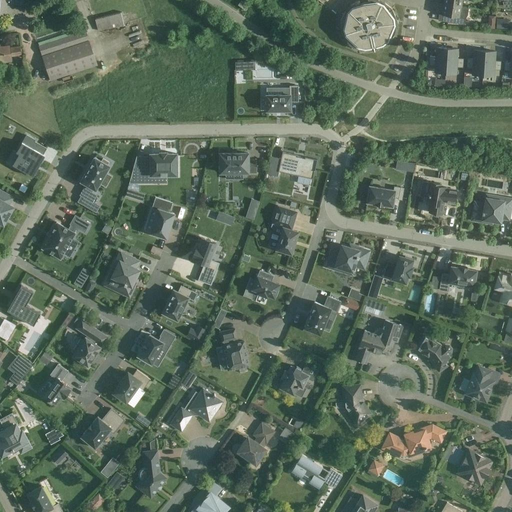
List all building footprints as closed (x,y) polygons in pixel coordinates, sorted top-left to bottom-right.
[(0,0),(0,16),(7,17),(8,0),(0,0)] [(249,6),(241,0),(238,5),(245,11),(249,6)] [(381,0),(367,0),(368,2),(364,3),(361,3),(359,0),(358,0),(351,5),(345,10),(341,19),(341,33),(349,44),(361,51),(374,50),(387,45),(395,34),(397,21),(392,8),(381,0)] [(461,6),(444,4),(442,15),(448,16),(447,22),(464,24),(465,19),(467,16),(468,8),(461,7),(461,6)] [(125,24),(122,12),(95,19),(97,27),(98,31),(125,24)] [(487,28),(507,28),(507,19),(496,19),(495,15),(487,15),(487,28)] [(97,65),(86,31),(40,46),(39,46),(50,80),(97,65)] [(10,48),(10,43),(0,44),(0,61),(12,60),(11,56),(22,55),(21,47),(10,48)] [(435,72),(446,73),(447,48),(437,47),(436,57),(430,56),(429,65),(435,66),(435,72)] [(447,48),(446,73),(456,74),(457,67),(463,67),(464,59),(458,58),(458,49),(447,48)] [(472,75),(483,76),(485,50),(474,50),(473,59),(467,59),(467,68),(473,68),(472,75)] [(496,51),(485,50),(483,76),(494,76),(494,70),(501,70),(501,61),(495,61),(496,51)] [(234,62),(234,70),(253,69),(252,61),(234,62)] [(266,111),(290,111),(290,104),(298,104),(298,88),(290,88),(290,95),(266,95),(266,111)] [(19,153),(11,166),(25,175),(27,173),(33,176),(45,155),(43,154),(46,149),(46,148),(34,141),(35,140),(27,135),(17,152),(19,153)] [(133,168),(129,183),(151,183),(151,175),(177,175),(176,154),(166,154),(166,152),(160,152),(160,154),(150,154),(151,162),(148,162),(148,168),(133,168)] [(271,156),(268,174),(277,176),(278,171),(298,176),(297,182),(309,185),(310,178),(312,179),(314,171),(317,159),(305,157),(305,158),(297,156),(298,155),(282,152),(281,159),(271,156)] [(248,172),(248,173),(256,173),(256,159),(248,159),(248,153),(220,153),(220,172),(226,172),(226,179),(235,178),(235,172),(248,172)] [(84,188),(80,195),(92,202),(96,195),(91,192),(93,188),(96,190),(109,165),(108,165),(109,162),(103,158),(101,161),(94,157),(80,181),(88,185),(86,189),(84,188)] [(394,169),(412,170),(413,161),(395,160),(394,169)] [(440,184),(430,182),(428,194),(428,193),(428,195),(427,203),(431,204),(429,212),(441,214),(443,205),(442,205),(443,201),(454,203),(457,190),(446,189),(446,187),(440,186),(440,184)] [(376,203),(376,205),(383,206),(383,204),(391,206),(393,206),(393,205),(394,197),(398,198),(398,199),(402,200),(404,188),(394,186),(393,190),(371,186),(369,186),(369,187),(367,201),(367,202),(368,202),(376,203)] [(128,188),(125,195),(131,197),(134,190),(128,188)] [(2,215),(7,218),(13,207),(8,204),(12,198),(0,190),(0,221),(1,219),(0,219),(2,215)] [(158,209),(150,233),(166,238),(169,229),(172,222),(171,222),(174,213),(169,212),(172,202),(155,197),(152,207),(158,209)] [(511,199),(503,198),(503,201),(486,198),(485,204),(475,202),(472,220),(483,221),(483,219),(500,222),(501,218),(509,219),(511,199)] [(100,206),(92,202),(89,208),(96,212),(100,206)] [(275,217),(278,218),(275,226),(282,228),(276,249),(291,254),(298,232),(297,231),(291,229),(296,212),(278,206),(275,217)] [(75,234),(75,233),(74,232),(74,233),(74,232),(76,228),(84,232),(89,223),(75,215),(70,224),(71,225),(69,229),(57,223),(58,223),(57,222),(56,223),(42,248),(42,247),(42,248),(43,249),(60,258),(60,259),(61,258),(75,234)] [(106,225),(102,230),(108,233),(111,228),(106,225)] [(217,243),(203,238),(199,248),(197,247),(193,257),(195,258),(194,260),(205,264),(202,272),(214,277),(219,263),(210,260),(217,243)] [(358,250),(348,247),(342,245),(341,248),(340,249),(333,247),(330,256),(327,266),(335,269),(336,266),(352,271),(354,265),(364,268),(369,251),(359,248),(358,250)] [(129,251),(138,255),(140,251),(131,246),(129,251)] [(110,275),(105,285),(113,289),(129,296),(134,286),(132,285),(139,270),(135,268),(139,261),(121,252),(117,260),(120,261),(113,276),(111,275),(110,275)] [(405,258),(399,256),(396,266),(387,264),(383,275),(392,278),(405,283),(408,276),(409,276),(412,267),(410,267),(413,260),(411,260),(411,258),(405,256),(405,258)] [(460,268),(451,266),(450,274),(442,273),(439,290),(448,291),(449,282),(457,283),(457,286),(465,287),(465,285),(474,286),(476,270),(467,269),(467,267),(460,266),(460,268)] [(257,276),(252,289),(259,291),(258,293),(256,299),(264,303),(267,297),(267,295),(274,297),(275,296),(276,296),(278,290),(277,290),(279,284),(269,280),(271,274),(260,270),(259,271),(258,276),(257,276)] [(511,274),(510,276),(499,273),(495,287),(502,290),(499,302),(511,305),(511,274)] [(80,287),(84,280),(78,277),(74,283),(80,287)] [(88,279),(84,291),(91,293),(95,281),(88,279)] [(40,313),(26,305),(33,292),(21,285),(7,310),(33,325),(40,313)] [(181,285),(178,292),(173,290),(170,298),(167,305),(163,313),(178,320),(189,298),(194,300),(197,293),(181,285)] [(347,296),(360,300),(362,292),(349,288),(347,296)] [(476,302),(478,295),(472,293),(470,299),(476,302)] [(314,304),(310,312),(308,317),(304,327),(320,334),(322,328),(328,331),(332,323),(326,320),(330,309),(336,312),(341,301),(328,296),(324,306),(314,302),(314,304)] [(361,311),(363,312),(380,318),(383,311),(385,304),(365,298),(361,311)] [(219,312),(215,321),(220,324),(225,315),(219,312)] [(73,356),(88,366),(92,360),(93,361),(98,354),(97,353),(101,347),(100,346),(101,344),(102,345),(107,336),(82,319),(76,328),(87,335),(86,337),(85,336),(83,340),(81,338),(72,351),(75,352),(73,356)] [(403,326),(385,320),(382,329),(379,328),(375,330),(374,333),(364,330),(359,348),(355,360),(366,364),(370,352),(375,353),(376,350),(382,352),(392,347),(394,341),(397,342),(403,326)] [(0,336),(7,341),(13,332),(0,325),(0,336)] [(205,329),(198,325),(195,330),(191,327),(187,335),(199,342),(205,329)] [(138,354),(137,355),(138,356),(151,363),(151,364),(152,363),(163,343),(169,347),(176,336),(164,329),(160,336),(158,340),(151,335),(150,334),(149,335),(145,342),(142,348),(138,355),(138,354)] [(237,338),(235,329),(220,332),(222,342),(223,341),(224,345),(223,346),(228,370),(249,365),(247,356),(246,350),(244,341),(234,343),(234,339),(237,338)] [(440,344),(425,335),(416,349),(429,357),(439,371),(447,365),(445,362),(450,358),(448,355),(451,352),(451,348),(449,345),(445,345),(442,347),(440,344)] [(39,359),(48,365),(54,357),(46,350),(39,359)] [(8,368),(15,373),(10,379),(17,384),(28,370),(15,359),(8,368)] [(56,379),(44,395),(49,399),(51,401),(51,400),(56,404),(62,396),(64,398),(70,389),(68,388),(69,386),(62,381),(68,371),(58,364),(50,375),(56,379)] [(291,365),(288,370),(288,371),(285,370),(282,377),(285,378),(280,387),(283,388),(282,390),(289,393),(290,392),(293,393),(297,386),(298,387),(299,385),(302,387),(307,378),(312,380),(318,370),(306,364),(302,371),(300,370),(301,369),(296,366),(295,367),(291,365)] [(491,371),(478,366),(475,374),(474,373),(466,393),(486,401),(493,381),(488,379),(491,371)] [(138,385),(143,389),(150,378),(136,369),(132,375),(127,372),(113,393),(126,402),(138,385)] [(190,370),(181,384),(187,388),(196,375),(190,370)] [(167,384),(173,388),(179,377),(173,373),(167,384)] [(0,382),(0,395),(2,398),(9,391),(6,388),(10,384),(4,379),(0,382)] [(362,398),(360,384),(342,386),(344,407),(357,424),(371,413),(363,402),(362,398)] [(174,418),(170,424),(181,431),(185,426),(192,415),(192,414),(194,411),(209,421),(216,410),(218,410),(220,408),(221,407),(222,405),(222,403),(223,401),(203,388),(199,394),(198,394),(200,395),(196,401),(192,399),(191,401),(189,402),(189,403),(188,404),(187,406),(188,407),(186,411),(181,407),(174,418)] [(82,435),(81,436),(82,437),(94,447),(95,448),(96,447),(109,430),(113,434),(125,420),(111,408),(102,420),(98,417),(98,416),(97,417),(92,423),(87,429),(82,435)] [(18,424),(17,421),(12,412),(0,418),(0,421),(4,428),(5,430),(0,432),(0,436),(2,441),(0,442),(0,451),(2,455),(11,450),(12,451),(14,450),(13,449),(18,446),(21,452),(30,447),(27,441),(22,430),(20,432),(16,425),(18,424)] [(290,418),(289,424),(301,427),(303,421),(290,418)] [(248,436),(238,451),(249,459),(250,462),(253,462),(256,464),(258,461),(261,460),(260,457),(266,449),(262,446),(265,442),(273,431),(261,423),(254,434),(257,437),(254,441),(248,436)] [(446,431),(432,424),(404,434),(406,439),(404,439),(389,432),(382,448),(397,455),(400,450),(403,452),(409,449),(410,452),(430,446),(428,438),(431,437),(441,441),(446,431)] [(295,433),(285,427),(280,435),(290,442),(295,433)] [(61,448),(51,458),(57,463),(67,453),(61,448)] [(183,455),(182,448),(167,450),(168,457),(183,455)] [(492,461),(469,449),(457,472),(480,484),(484,477),(486,478),(491,469),(488,468),(492,461)] [(159,472),(157,451),(144,452),(145,467),(144,468),(143,468),(142,469),(141,469),(140,470),(140,471),(139,473),(139,474),(139,475),(140,476),(140,477),(141,478),(142,479),(137,485),(151,497),(166,478),(159,472)] [(318,474),(322,466),(301,453),(291,470),(301,477),(304,473),(311,478),(308,481),(319,488),(323,481),(329,484),(330,482),(335,485),(334,487),(334,488),(342,475),(330,468),(324,478),(318,474)] [(384,465),(374,459),(368,469),(378,475),(384,465)] [(75,469),(79,465),(74,460),(70,465),(75,469)] [(220,488),(215,484),(209,491),(210,492),(198,508),(197,507),(193,511),(192,511),(201,511),(202,511),(203,511),(221,511),(227,505),(215,495),(220,488)] [(32,501),(30,502),(34,508),(35,507),(37,511),(44,511),(45,511),(62,511),(63,511),(58,503),(53,506),(41,486),(27,493),(32,501)] [(371,511),(377,503),(363,494),(358,503),(351,498),(342,511),(371,511)] [(461,511),(462,511),(447,502),(441,511),(461,511)]
